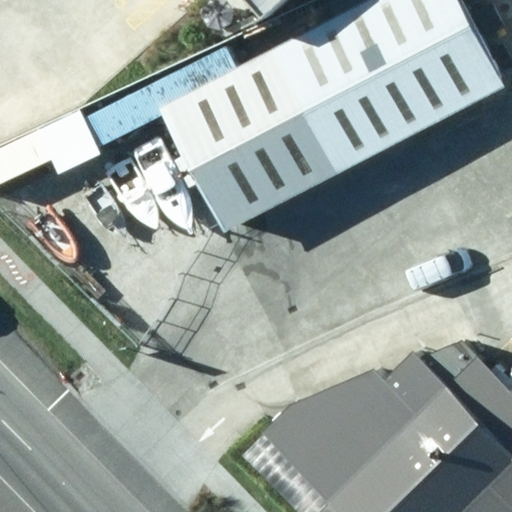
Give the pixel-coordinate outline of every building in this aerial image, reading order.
[(243,229),(511,91),(511,61),(480,0),(381,0),(179,103),(243,229)] [(213,0),(236,25),(262,0),(213,0)] [(98,103),(113,131),(263,55),(248,26),(98,103)] [(298,406),(278,427),(349,497),(363,511),(511,511),(511,371),(475,337),(440,354),(433,346),(404,376),(393,366),(298,406)] [(363,511),(349,497),(333,511),(363,511)]
